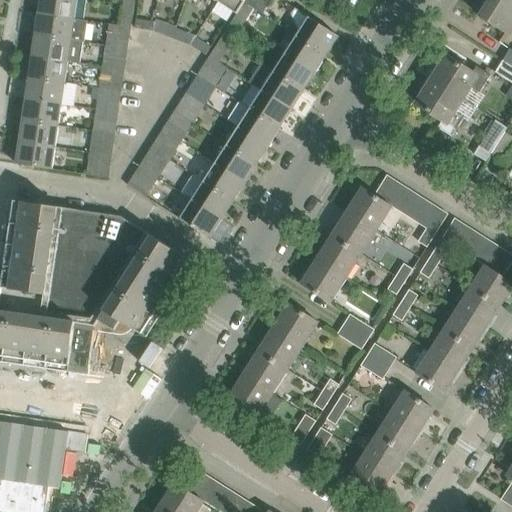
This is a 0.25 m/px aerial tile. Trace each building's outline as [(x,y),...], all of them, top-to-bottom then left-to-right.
[(40,0),(39,13),(74,18),(77,0),(40,0)] [(218,0),(217,1),(233,12),(237,14),(243,3),(253,8),(257,0),(218,0)] [(257,0),(253,8),(262,14),(271,0),(257,0)] [(511,2),(508,0),(483,0),(481,3),(480,2),(475,12),(509,33),(511,28),(511,2)] [(122,3),(119,25),(131,27),(134,4),(122,3)] [(237,14),(233,20),(241,26),(253,8),(243,3),(237,14)] [(339,36),(308,17),(295,9),(291,15),(292,16),(299,32),(296,35),(327,54),(339,36)] [(88,20),(74,18),(39,13),(36,34),(84,41),(85,41),(88,20)] [(140,20),(138,29),(153,31),(155,22),(140,20)] [(230,44),(241,26),(233,20),(221,38),(230,44)] [(161,22),(157,32),(172,38),(176,27),(161,22)] [(109,23),(106,44),(128,47),(131,27),(119,25),(109,23)] [(179,30),(175,39),(190,45),(195,38),(196,36),(179,30)] [(36,34),(32,56),(68,60),(81,62),(84,41),(36,34)] [(296,35),(285,53),(316,72),(327,54),(296,35)] [(210,56),(219,62),(230,44),(221,38),(210,56)] [(198,40),(193,47),(206,55),(211,48),(198,40)] [(106,44),(104,57),(126,60),(128,47),(106,44)] [(511,50),(510,49),(503,60),(511,65),(511,50)] [(304,90),(316,72),(285,53),(273,71),(304,90)] [(65,82),(68,60),(32,56),(29,77),(65,82)] [(436,65),(428,77),(463,99),(470,87),(480,93),(491,76),(477,67),(473,73),(446,56),(440,67),(436,65)] [(511,65),(503,60),(495,73),(511,83),(511,65)] [(250,81),(262,89),(293,108),(304,90),(273,71),(261,64),(250,81)] [(198,75),(217,86),(222,78),(204,66),(198,75)] [(29,77),(26,98),(62,103),(65,82),(29,77)] [(101,77),(100,87),(122,90),(123,80),(101,77)] [(464,118),(454,112),(463,99),(428,77),(419,91),(423,93),(416,104),(443,120),(438,127),(452,136),(464,118)] [(192,84),(186,93),(205,105),(211,95),(192,84)] [(100,87),(97,108),(119,111),(122,90),(100,87)] [(281,126),(293,108),(262,89),(258,95),(250,107),(281,126)] [(193,123),(205,105),(186,93),(175,111),(193,123)] [(59,124),(62,103),(26,98),(23,119),(59,124)] [(228,119),(239,126),(269,145),(281,126),(250,107),(240,101),(228,119)] [(23,119),(20,141),(56,146),(59,124),(23,119)] [(95,119),(94,129),(115,132),(117,122),(95,119)] [(182,141),(188,132),(169,120),(163,129),(182,141)] [(487,134),(474,154),(485,161),(486,162),(491,153),(490,153),(498,141),(504,131),(505,132),(508,127),(507,127),(496,120),(487,134)] [(258,163),(269,145),(239,126),(227,144),(258,163)] [(114,143),(115,132),(94,129),(92,140),(114,143)] [(498,141),(490,153),(491,153),(502,160),(511,143),(511,136),(505,132),(504,131),(498,141)] [(157,138),(152,147),(170,159),(176,150),(157,138)] [(20,141),(16,165),(52,170),(56,146),(20,141)] [(227,144),(216,162),(246,181),(258,163),(227,144)] [(152,147),(140,166),(158,177),(170,159),(152,147)] [(235,199),(246,181),(216,162),(204,180),(235,199)] [(89,163),(87,175),(109,178),(110,166),(89,163)] [(127,185),(132,188),(146,197),(152,187),(133,175),(127,185)] [(387,176),(376,193),(386,200),(397,182),(387,176)] [(204,180),(192,198),(223,218),(235,199),(204,180)] [(408,189),(397,182),(386,200),(394,205),(393,208),(395,209),(408,189)] [(363,188),(348,210),(378,229),(392,207),(393,208),(394,205),(386,200),(376,193),(374,196),(363,188)] [(408,189),(395,209),(405,216),(418,195),(408,189)] [(428,202),(418,195),(405,216),(416,222),(428,202)] [(192,198),(179,219),(210,238),(223,218),(192,198)] [(89,369),(95,327),(99,320),(115,330),(118,331),(122,331),(124,330),(127,328),(129,326),(141,334),(189,260),(145,231),(121,216),(114,215),(14,201),(2,278),(1,288),(0,288),(0,356),(69,366),(89,369)] [(428,202),(416,222),(426,229),(439,208),(428,202)] [(426,230),(435,235),(448,214),(439,208),(426,229),(427,229),(426,230)] [(348,210),(333,235),(363,254),(378,229),(348,210)] [(453,246),(466,226),(455,218),(442,239),(453,246)] [(466,226),(453,246),(463,253),(476,232),(466,226)] [(427,247),(435,235),(426,230),(419,242),(427,247)] [(476,232),(463,253),(473,259),(486,238),(476,232)] [(333,235),(317,259),(347,278),(363,254),(333,235)] [(486,238),(473,259),(483,266),(496,245),(486,238)] [(483,266),(485,267),(486,265),(495,270),(506,251),(496,245),(483,266)] [(429,259),(438,264),(446,252),(437,246),(429,259)] [(511,254),(506,251),(495,270),(504,276),(511,263),(511,254)] [(331,303),(347,278),(317,259),(302,284),(331,303)] [(430,277),(438,264),(429,259),(421,271),(430,277)] [(405,263),(397,276),(406,281),(414,269),(405,263)] [(486,265),(485,267),(486,267),(473,287),(501,305),(506,298),(505,297),(511,285),(511,283),(503,277),(504,276),(495,270),(486,265)] [(398,294),(406,281),(397,276),(389,288),(397,294),(398,294)] [(501,305),(473,287),(459,309),(486,326),(494,315),(495,315),(501,305)] [(402,302),(410,308),(419,295),(410,290),(402,302)] [(402,321),(410,308),(402,302),(394,315),(402,321)] [(274,327),(304,346),(319,322),(289,304),(274,327)] [(486,326),(459,309),(445,330),(473,349),(479,340),(478,340),(486,326)] [(344,325),(368,340),(375,329),(352,314),(344,325)] [(361,351),(368,340),(344,325),(337,336),(361,351)] [(274,327),(259,351),(288,370),(304,346),(274,327)] [(473,349),(445,330),(431,352),(459,370),(466,357),(468,358),(473,349)] [(368,355),(391,370),(398,359),(375,344),(368,355)] [(243,376),(273,395),(288,370),(259,351),(243,376)] [(459,370),(431,352),(417,374),(446,392),(451,383),(450,382),(459,370)] [(384,381),(391,370),(368,355),(361,366),(384,381)] [(273,395),(243,376),(228,400),(258,418),(273,395)] [(330,379),(322,392),(331,398),(339,385),(330,379)] [(428,419),(434,410),(405,391),(391,412),(419,430),(427,418),(428,419)] [(323,410),(331,398),(322,392),(314,405),(323,410)] [(343,394),(335,407),(343,413),(351,400),(343,394)] [(0,431),(0,511),(45,511),(46,507),(49,487),(59,488),(61,488),(66,450),(86,453),(91,414),(0,400),(0,431)] [(335,425),(343,413),(335,407),(326,420),(335,425)] [(391,412),(377,434),(407,453),(412,444),(411,443),(419,430),(391,412)] [(306,415),(290,439),(300,446),(316,421),(306,415)] [(318,457),(332,435),(321,428),(307,450),(318,457)] [(407,453),(377,434),(363,455),(392,474),(400,461),(401,462),(407,453)] [(363,455),(350,477),(375,493),(376,494),(379,496),(385,487),(384,486),(392,474),(363,455)] [(200,471),(188,490),(197,497),(209,477),(200,471)] [(220,483),(209,477),(197,497),(204,502),(207,504),(220,483)] [(511,482),(501,500),(511,507),(511,505),(511,482)] [(168,511),(198,511),(204,502),(197,497),(188,490),(187,491),(174,483),(160,506),(168,511)] [(220,483),(207,504),(217,510),(230,490),(220,483)] [(230,511),(240,497),(230,490),(217,510),(219,511),(230,511)] [(240,497),(230,511),(244,511),(251,503),(240,497)] [(251,503),(244,511),(259,511),(261,510),(251,503)]
